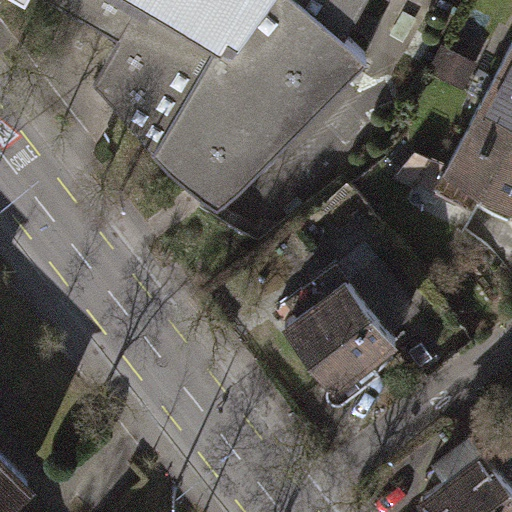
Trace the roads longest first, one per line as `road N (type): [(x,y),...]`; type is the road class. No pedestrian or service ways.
road 1 (primary): [(283,511),(0,154)]
road 2 (residential): [(287,511),(511,334)]
